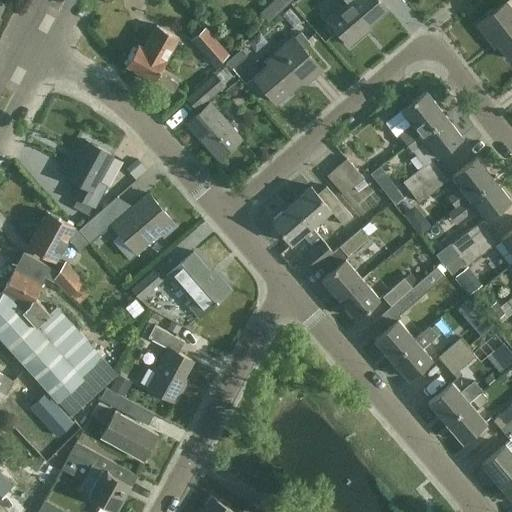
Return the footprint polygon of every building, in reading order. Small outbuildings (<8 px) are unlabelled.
[(273,0),(273,1),(270,3),(278,12),(291,0),(273,0)] [(343,0),(345,2),(326,19),(348,45),(361,35),(358,32),(387,7),(380,0),(343,0)] [(511,10),(505,1),(476,23),(488,37),(490,36),(508,59),(511,55),(511,10)] [(165,59),(177,37),(155,24),(142,46),(137,44),(125,65),(172,92),(177,82),(158,72),(165,59)] [(228,53),(205,27),(191,39),(214,65),(228,53)] [(264,60),(268,65),(253,78),(275,103),(292,88),(288,82),(299,73),(306,82),(321,69),(292,36),(264,60)] [(231,68),(240,59),(234,53),(224,61),(231,68)] [(223,68),(215,75),(222,84),(231,77),(223,68)] [(195,108),(223,85),(222,84),(215,75),(214,74),(186,98),(195,108)] [(404,85),(393,93),(403,106),(414,98),(404,85)] [(406,144),(444,115),(424,90),(414,98),(403,106),(399,109),(399,110),(384,122),(394,135),(397,132),(406,144)] [(208,101),(185,121),(217,158),(241,138),(208,101)] [(460,135),(444,115),(406,144),(413,153),(415,152),(424,163),(430,158),(434,155),(435,155),(460,135)] [(65,176),(76,182),(70,193),(94,207),(105,186),(97,181),(112,154),(85,140),(65,176)] [(459,186),(447,196),(455,205),(456,206),(493,178),(476,155),(450,175),(459,186)] [(342,194),(363,177),(346,158),(326,175),(342,194)] [(379,158),(370,165),(386,187),(395,180),(379,158)] [(410,191),(438,169),(430,158),(424,163),(401,180),(410,191)] [(136,160),(126,169),(134,178),(145,169),(136,160)] [(418,201),(446,179),(438,169),(410,191),(418,201)] [(455,205),(447,212),(453,220),(460,214),(461,216),(474,206),(483,218),(508,198),(493,178),(456,206),(455,205)] [(310,186),(291,202),(310,225),(329,209),(343,225),(352,217),(325,186),(316,193),(310,186)] [(148,192),(127,211),(116,198),(118,196),(117,195),(77,229),(90,243),(111,224),(135,252),(159,232),(163,236),(176,225),(148,192)] [(310,225),(291,202),(271,219),(291,242),(302,232),(310,241),(318,234),(310,225)] [(71,224),(45,210),(27,244),(55,258),(67,237),(78,249),(87,241),(71,224)] [(423,218),(413,226),(419,234),(429,226),(423,218)] [(458,254),(487,232),(479,221),(450,243),(458,254)] [(346,254),(366,236),(359,228),(339,245),(346,254)] [(511,228),(499,238),(511,255),(511,228)] [(465,263),(494,241),(487,232),(458,254),(465,262),(465,263)] [(312,269),(332,253),(322,241),(303,257),(312,269)] [(23,251),(0,293),(0,335),(70,414),(116,374),(56,306),(49,312),(35,296),(51,266),(23,251)] [(193,251),(168,273),(192,301),(188,305),(198,317),(203,313),(231,289),(218,274),(215,276),(193,251)] [(458,254),(444,265),(447,268),(450,273),(465,262),(458,254)] [(338,296),(360,277),(344,258),(321,277),(338,296)] [(440,261),(435,265),(439,269),(442,272),(447,268),(444,265),(440,261)] [(55,279),(70,294),(83,280),(68,265),(55,279)] [(411,286),(410,286),(389,304),(398,314),(444,275),(442,272),(439,269),(435,265),(411,286)] [(140,297),(160,280),(152,271),(132,288),(140,297)] [(377,297),(360,277),(338,296),(355,316),(377,297)] [(389,304),(410,286),(403,277),(381,295),(389,304)] [(468,294),(477,287),(471,279),(461,286),(468,294)] [(143,309),(134,299),(124,307),(133,317),(143,309)] [(495,303),(484,311),(492,322),(503,313),(495,303)] [(391,357),(413,338),(397,319),(374,338),(391,357)] [(176,333),(180,327),(171,322),(167,328),(176,333)] [(147,368),(139,382),(147,387),(174,401),(182,386),(179,384),(192,360),(177,352),(183,341),(154,325),(147,337),(168,348),(155,372),(147,368)] [(428,325),(413,338),(391,357),(408,377),(431,358),(421,347),(436,334),(428,325)] [(445,364),(467,345),(459,337),(437,355),(445,364)] [(511,354),(503,343),(492,352),(504,367),(511,360),(511,354)] [(453,373),(474,354),(467,345),(445,364),(453,373)] [(0,390),(5,393),(12,380),(0,373),(0,390)] [(117,375),(110,388),(123,395),(130,382),(117,375)] [(444,421),(468,401),(467,400),(480,390),(472,380),(460,391),(450,381),(427,401),(444,421)] [(125,412),(131,401),(105,387),(99,398),(125,412)] [(460,440),(484,420),(474,408),(484,400),(484,395),(480,390),(467,400),(468,401),(444,421),(460,440)] [(45,395),(30,409),(55,438),(72,424),(45,395)] [(511,417),(511,401),(492,419),(500,428),(511,417)] [(157,434),(115,411),(101,437),(143,460),(157,434)] [(508,437),(511,433),(511,417),(500,428),(508,437)] [(116,509),(124,493),(129,485),(127,484),(133,472),(76,441),(69,453),(92,465),(84,480),(79,489),(116,509)] [(481,463),(498,484),(511,471),(511,452),(504,443),(481,463)] [(511,471),(498,484),(511,499),(511,471)] [(0,473),(0,493),(10,485),(0,473)] [(232,511),(211,497),(200,511),(232,511)] [(38,511),(66,511),(44,499),(38,511)]
